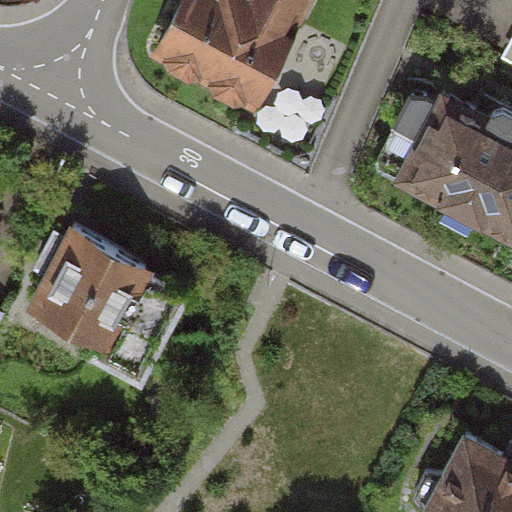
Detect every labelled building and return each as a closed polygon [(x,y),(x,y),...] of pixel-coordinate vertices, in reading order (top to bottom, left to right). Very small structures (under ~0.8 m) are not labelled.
[(186,0),(169,0),(145,47),(260,105),(313,0),(211,0),(207,10),(186,0)] [(511,231),(511,124),(446,90),(402,173),(511,231)] [(183,289),(71,229),(30,303),(142,364),(183,289)] [(0,322),(9,303),(0,299),(0,322)] [(511,511),(511,454),(467,431),(423,511),(511,511)]
